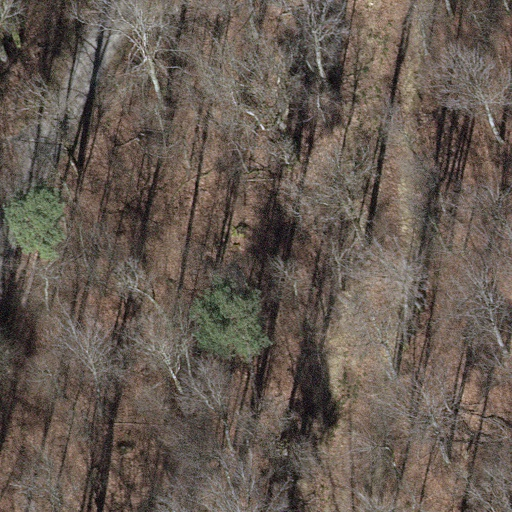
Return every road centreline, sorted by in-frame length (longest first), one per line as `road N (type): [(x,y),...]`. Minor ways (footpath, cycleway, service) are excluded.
road 1 (track): [(342,511),(397,0)]
road 2 (track): [(0,273),(149,0)]
